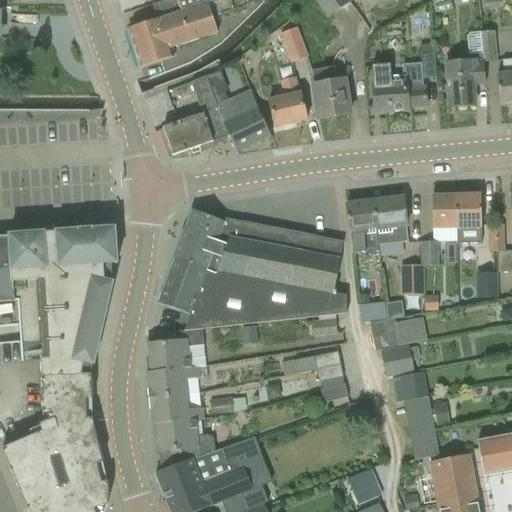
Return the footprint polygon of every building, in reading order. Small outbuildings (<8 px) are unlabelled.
[(128,31),(141,69),(174,58),(171,50),(217,35),(212,19),(245,9),(254,3),(253,0),(179,0),(175,1),(179,14),(157,21),(128,31)] [(314,0),(328,18),(350,2),(348,0),(314,0)] [(291,65),(307,59),(297,29),(292,19),(279,28),(282,35),(281,35),(291,65)] [(497,62),(495,32),(482,33),(483,64),(497,62)] [(483,64),(482,33),(470,34),(466,37),(469,63),(446,65),(449,109),(456,109),(458,112),(466,111),(468,108),(475,107),(473,86),(485,85),(483,64)] [(437,79),(434,55),(421,56),(423,80),(437,79)] [(497,76),(499,105),(511,104),(511,60),(502,62),(503,76),(497,76)] [(373,86),(375,115),(408,112),(407,109),(426,108),(425,90),(406,91),(405,77),(390,78),(389,67),(372,68),(373,86)] [(318,121),(349,116),(350,116),(345,82),(337,83),(334,68),(312,72),(314,87),(313,87),(318,121)] [(219,73),(208,77),(229,138),(237,153),(269,137),(252,90),(229,101),(224,92),(226,92),(219,73)] [(184,154),(229,138),(208,77),(191,84),(202,116),(162,129),(172,158),(174,157),(175,157),(176,157),(176,156),(184,153),(184,154)] [(307,121),(302,102),(296,78),(279,82),(282,98),(268,101),(275,129),(307,121)] [(432,230),(457,229),(456,197),(432,198),(432,230)] [(480,197),(456,197),(457,229),(481,229),(480,197)] [(407,228),(403,199),(372,203),(378,251),(379,251),(378,247),(408,244),(406,228),(407,228)] [(350,232),(353,255),(378,251),(372,203),(346,206),(349,232),(350,232)] [(184,333),(202,331),(311,319),(335,316),(347,315),(346,302),(346,297),(333,295),(343,243),(317,238),(298,234),(298,235),(286,232),(284,231),(284,232),(272,230),(272,229),(270,229),(258,227),(258,226),(242,223),(242,224),(238,223),(223,220),(222,224),(192,213),(191,215),(175,259),(175,260),(174,261),(175,261),(159,304),(158,303),(158,305),(190,317),(184,333)] [(489,240),(504,240),(504,226),(489,226),(489,240)] [(9,238),(10,255),(14,302),(14,303),(19,302),(19,303),(20,302),(23,352),(43,351),(44,379),(90,377),(92,367),(93,367),(113,284),(112,284),(111,265),(115,265),(117,265),(117,264),(116,256),(116,255),(116,248),(115,247),(115,240),(115,238),(114,231),(114,230),(113,230),(106,230),(105,231),(97,231),(96,231),(93,231),(93,229),(91,230),(79,230),(77,230),(77,232),(74,233),(72,233),(65,233),(64,233),(57,234),(9,237),(9,238)] [(0,303),(19,303),(19,302),(14,303),(14,302),(10,255),(9,238),(0,238),(0,303)] [(504,252),(504,240),(489,240),(489,253),(480,253),(480,274),(497,274),(496,252),(504,252)] [(421,244),(422,267),(423,267),(438,267),(438,243),(421,244)] [(511,252),(504,252),(496,252),(497,274),(511,273),(511,252)] [(424,297),(423,267),(422,267),(400,267),(401,297),(424,297)] [(498,300),(497,275),(475,276),(476,301),(498,300)] [(424,297),(424,313),(437,313),(437,297),(424,297)] [(386,306),(359,309),(361,327),(370,325),(388,322),(386,306)] [(388,322),(370,325),(375,353),(380,352),(418,344),(413,321),(412,317),(404,319),(388,322)] [(335,321),(311,323),(312,337),(336,335),(335,321)] [(255,328),(241,330),(242,346),(257,344),(255,328)] [(190,370),(198,369),(206,368),(202,331),(184,333),(151,336),(152,346),(147,346),(150,374),(149,374),(150,375),(190,370)] [(410,351),(381,356),(385,379),(414,373),(412,363),(420,362),(417,349),(410,351)] [(313,358),(316,371),(340,366),(338,353),(313,358)] [(340,366),(316,371),(319,384),(343,379),(340,366)] [(199,380),(198,369),(190,370),(150,375),(150,379),(147,382),(148,400),(147,400),(148,401),(186,397),(184,382),(199,380)] [(416,401),(412,376),(392,380),(396,404),(403,403),(416,401)] [(4,449),(1,451),(19,492),(20,492),(25,490),(32,508),(28,509),(27,510),(28,511),(94,511),(106,507),(107,507),(108,504),(108,501),(109,498),(109,495),(109,492),(108,489),(108,486),(107,483),(102,485),(97,466),(102,465),(92,420),(86,420),(86,401),(92,401),(91,377),(90,377),(44,379),(41,379),(41,380),(42,413),(42,414),(48,414),(49,423),(39,426),(42,433),(11,449),(5,452),(4,449)] [(321,392),(324,405),(348,398),(345,386),(321,392)] [(155,426),(195,421),(195,422),(203,421),(202,410),(187,411),(186,397),(148,401),(150,419),(151,419),(154,421),(155,426)] [(403,403),(406,415),(430,410),(428,398),(416,401),(403,403)] [(211,416),(234,414),(246,411),(245,399),(232,400),(232,399),(209,402),(211,416)] [(449,425),(445,405),(433,407),(437,428),(449,425)] [(433,422),(430,410),(406,415),(408,427),(433,422)] [(197,438),(195,422),(195,421),(155,426),(159,454),(171,453),(172,455),(175,455),(176,467),(215,453),(213,441),(208,437),(197,438)] [(435,434),(433,422),(408,427),(410,439),(435,434)] [(437,446),(435,434),(410,439),(412,450),(437,446)] [(255,439),(215,453),(176,467),(164,472),(164,471),(162,471),(163,472),(155,475),(169,511),(200,511),(208,509),(208,508),(234,498),(242,511),(247,511),(268,503),(261,486),(251,489),(241,465),(261,457),(255,439)] [(346,456),(340,440),(314,450),(320,465),(346,456)] [(483,474),(511,468),(511,466),(507,441),(477,446),(483,474)] [(437,446),(412,450),(414,462),(439,458),(437,446)] [(475,491),(469,457),(430,464),(436,498),(475,491)] [(371,471),(347,482),(358,506),(382,496),(371,471)] [(438,511),(478,511),(475,491),(436,498),(438,511)] [(416,496),(402,498),(405,511),(418,509),(416,496)]
